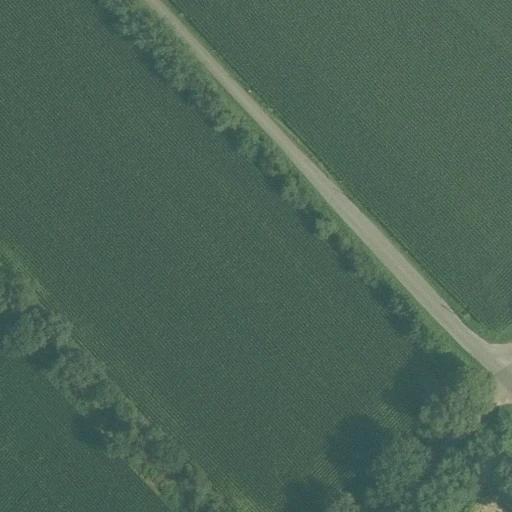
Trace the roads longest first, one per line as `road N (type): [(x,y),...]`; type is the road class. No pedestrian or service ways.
road 1 (unclassified): [(157,0),(509,385)]
road 2 (track): [(390,511),(509,385)]
